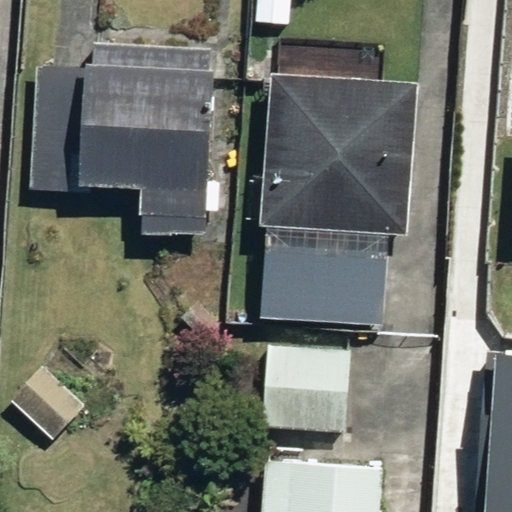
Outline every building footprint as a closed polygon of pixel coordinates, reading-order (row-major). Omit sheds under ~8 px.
[(148,224),(212,227),(221,63),(214,63),(214,42),(93,35),(91,63),(41,61),(34,184),(93,186),(93,176),(146,178),(145,206),(148,206),(148,224)] [(308,280),(388,285),(391,225),(414,227),(422,77),(277,68),(268,219),(312,221),(308,280)] [(304,322),(349,322),(350,288),(306,286),(304,322)] [(268,422),(350,427),(355,343),(273,339),(268,422)] [(511,511),(511,347),(503,347),(495,511),(511,511)] [(14,395),(56,434),(88,399),(46,362),(14,395)] [(385,511),(389,459),(270,453),(266,511),(385,511)]
